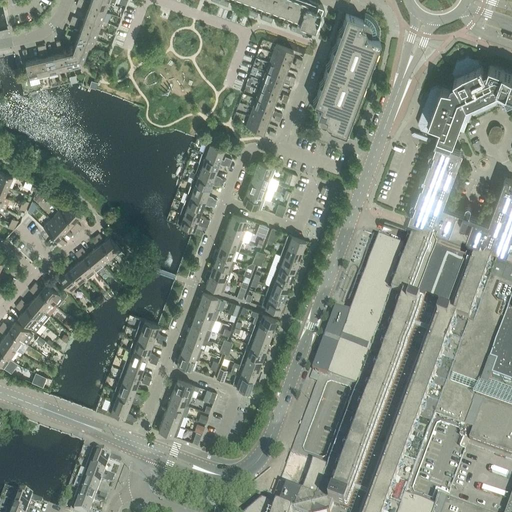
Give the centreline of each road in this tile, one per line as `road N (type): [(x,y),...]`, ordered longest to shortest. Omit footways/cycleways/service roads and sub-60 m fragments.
road 1 (tertiary): [(146,450),(224,476),(263,453),(402,79)]
road 2 (residential): [(163,366),(242,154),(280,147)]
road 3 (tertiary): [(134,445),(0,393)]
